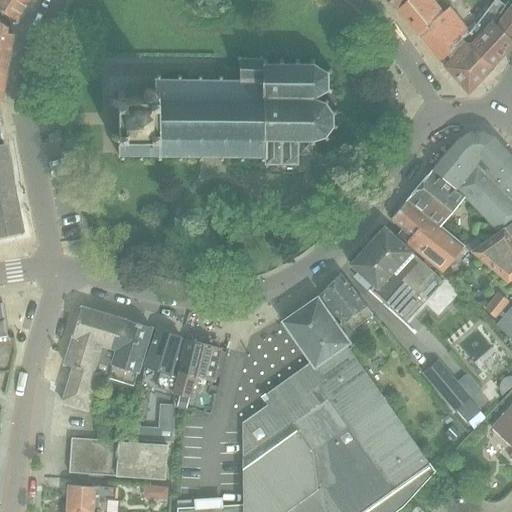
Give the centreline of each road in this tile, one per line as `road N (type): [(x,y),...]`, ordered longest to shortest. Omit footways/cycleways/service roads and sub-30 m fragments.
road 1 (tertiary): [(50,270),(227,299),(275,288),(350,230),(432,110)]
road 2 (residential): [(58,0),(43,26),(26,120),(50,270)]
road 3 (residential): [(15,474),(23,380),(50,270)]
road 4 (residential): [(432,110),(381,27),(353,0)]
